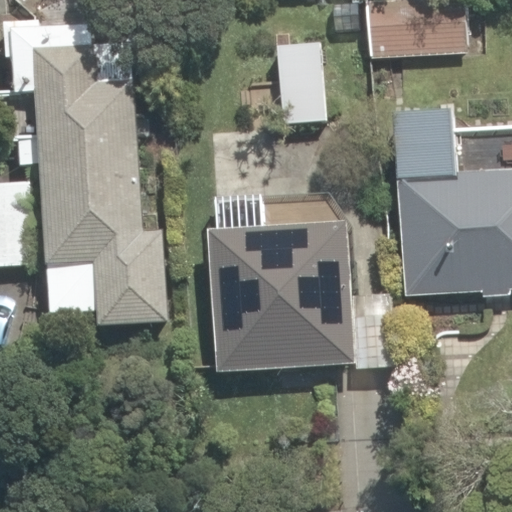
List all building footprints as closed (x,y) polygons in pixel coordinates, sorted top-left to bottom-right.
[(0,0),(0,85),(33,87),(29,181),(0,180),(0,268),(42,270),(40,313),(169,319),(174,212),(136,210),(142,76),(91,74),(94,0),(0,0)] [(467,7),(364,10),(365,58),(469,55),(467,7)] [(329,40),(273,40),(272,127),(327,127),(329,40)] [(447,102),(382,106),(386,174),(451,170),(447,102)] [(511,177),(406,183),(411,296),(511,291),(511,177)] [(386,290),(336,292),(333,224),(209,229),(215,369),(340,364),(340,375),(390,373),(386,290)]
